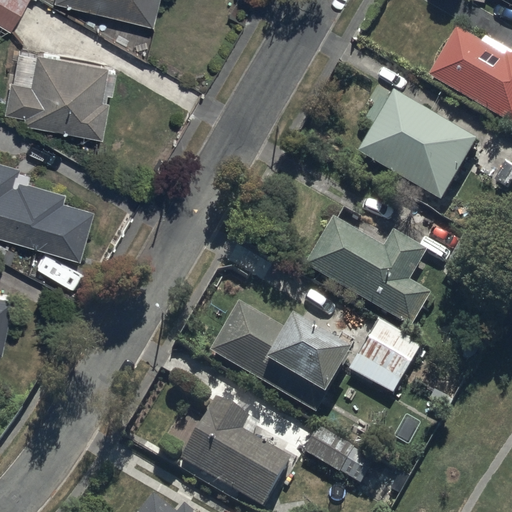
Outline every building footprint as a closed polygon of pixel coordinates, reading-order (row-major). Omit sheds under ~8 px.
[(0,0),(0,27),(8,33),(27,0),(0,0)] [(56,0),(54,10),(152,30),(157,0),(56,0)] [(505,55),(457,27),(428,77),(511,125),(511,54),(507,51),(505,55)] [(11,85),(6,117),(25,119),(24,128),(102,140),(108,104),(103,103),(105,96),(111,97),(115,75),(108,74),(108,70),(36,58),(31,88),(11,85)] [(478,139),(394,92),(359,153),(442,201),(478,139)] [(0,164),(0,238),(81,263),(95,215),(61,205),(64,197),(18,183),(22,171),(0,164)] [(380,247),(330,217),(300,267),(407,329),(427,295),(405,282),(423,252),(389,232),(380,247)] [(504,251),(464,229),(442,269),(482,291),(504,251)] [(0,356),(3,357),(12,301),(0,298),(0,356)] [(282,331),(235,303),(207,351),(313,413),(346,356),(288,321),(282,331)] [(418,345),(374,320),(346,370),(390,394),(418,345)] [(211,398),(176,460),(258,508),(286,458),(237,430),(245,418),(211,398)] [(369,459),(314,427),(300,451),(355,483),(369,459)] [(171,511),(149,494),(134,511),(187,511),(179,505),(173,511),(171,511)]
